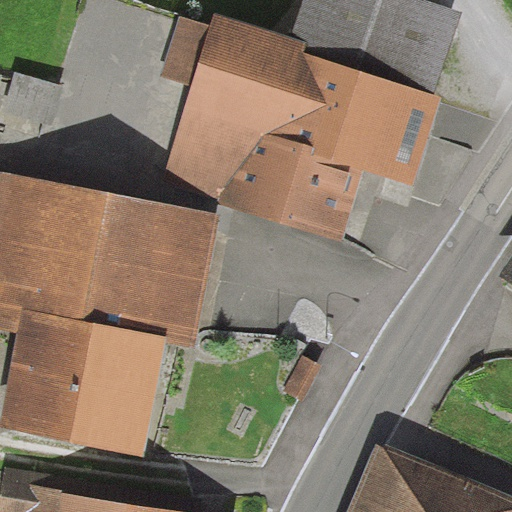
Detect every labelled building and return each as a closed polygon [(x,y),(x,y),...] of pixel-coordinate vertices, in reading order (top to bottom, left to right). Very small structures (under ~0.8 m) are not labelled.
[(426,0),(306,0),(294,38),(306,42),(303,53),(435,96),(463,12),(426,0)] [(415,189),(443,98),(435,96),(303,53),(306,42),(294,38),(216,15),(213,27),(183,18),(166,73),(196,82),(166,177),(224,195),(222,203),(343,240),(364,173),(415,189)] [(0,332),(23,338),(28,315),(163,344),(192,350),(221,218),(0,174),(0,332)] [(141,458),(163,344),(28,315),(23,338),(3,428),(141,458)] [(351,511),(511,511),(511,499),(377,447),(351,511)] [(0,511),(143,511),(63,499),(64,494),(38,490),(40,473),(1,466),(0,472),(0,511)]
